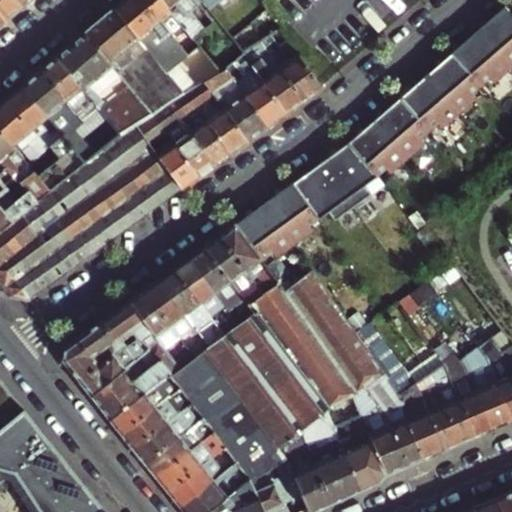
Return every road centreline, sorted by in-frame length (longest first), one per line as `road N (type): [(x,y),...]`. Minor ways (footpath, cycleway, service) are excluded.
road 1 (residential): [(14,350),(343,114),(466,0)]
road 2 (residential): [(147,511),(14,350)]
road 3 (residential): [(511,458),(386,511)]
